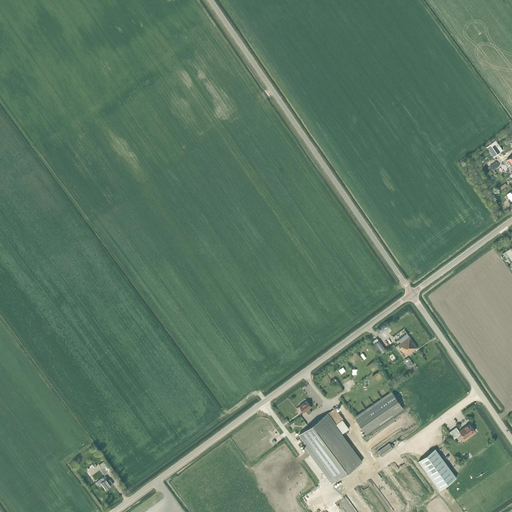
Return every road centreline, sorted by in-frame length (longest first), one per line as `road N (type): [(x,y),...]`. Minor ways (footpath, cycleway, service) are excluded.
road 1 (unclassified): [(113,511),(411,293)]
road 2 (unclassified): [(411,293),(210,0)]
road 3 (unclassified): [(511,440),(411,293)]
road 4 (unclassified): [(411,293),(511,219)]
